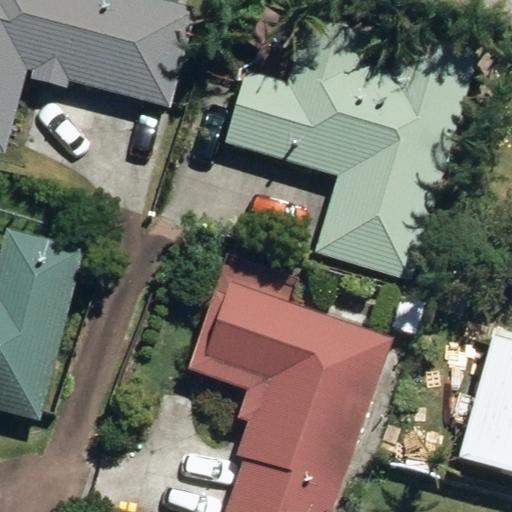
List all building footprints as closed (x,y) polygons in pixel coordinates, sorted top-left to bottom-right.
[(0,0),(0,135),(17,75),(22,77),(20,83),(57,92),(59,85),(161,113),(188,16),(130,0),(0,0)] [(305,262),(403,290),(471,61),(395,39),(383,78),(354,71),(362,43),(303,25),(283,93),(239,80),(217,151),(329,184),(305,262)] [(0,416),(31,425),(77,255),(3,235),(0,247),(0,416)] [(223,511),(329,511),(388,348),(230,292),(226,305),(212,302),(186,378),(243,399),(233,425),(245,430),(233,462),(241,464),(223,511)] [(400,326),(425,335),(437,301),(412,292),(400,326)] [(470,342),(498,351),(506,329),(477,320),(470,342)]
